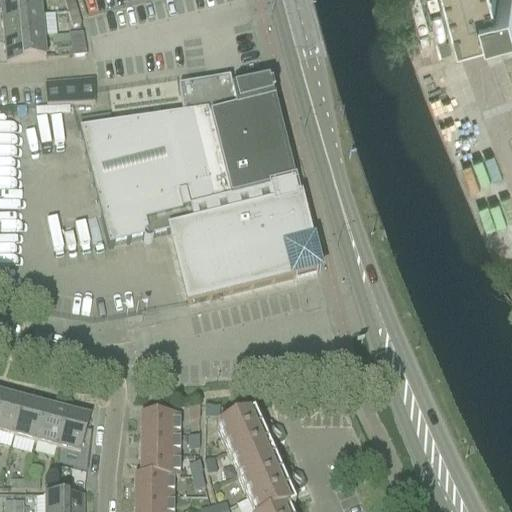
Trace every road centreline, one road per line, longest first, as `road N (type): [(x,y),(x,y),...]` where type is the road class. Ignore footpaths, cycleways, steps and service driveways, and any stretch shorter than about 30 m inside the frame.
road 1 (tertiary): [(313,119),(388,361),(457,511)]
road 2 (residential): [(106,511),(113,392),(101,367),(87,354),(0,336)]
road 3 (tertiary): [(313,119),(282,0)]
